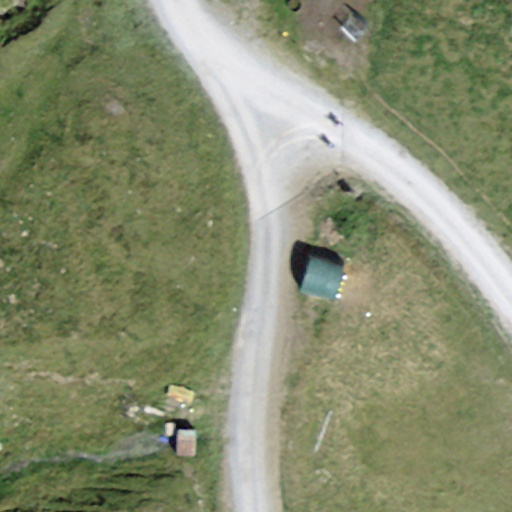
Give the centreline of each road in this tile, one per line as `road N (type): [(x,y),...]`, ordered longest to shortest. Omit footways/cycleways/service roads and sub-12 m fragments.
road 1 (track): [(181,0),(217,55),(373,161),(436,214),(511,300)]
road 2 (track): [(247,81),(271,241),(244,429),(251,511)]
